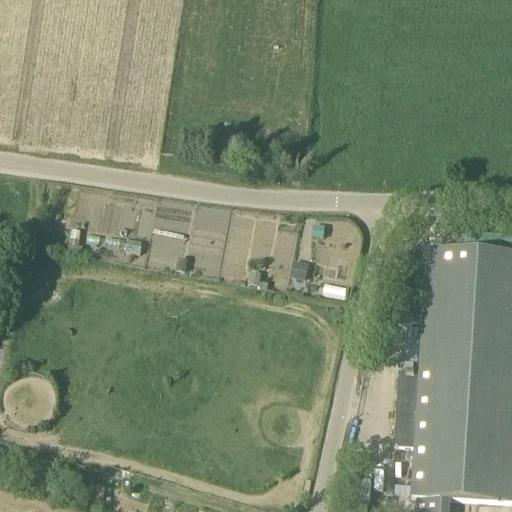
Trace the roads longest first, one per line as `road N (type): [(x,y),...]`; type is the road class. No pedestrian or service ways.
road 1 (unclassified): [(0,163),(258,201),(377,205)]
road 2 (unclassified): [(317,511),(377,205)]
road 3 (unclassified): [(377,205),(511,197)]
